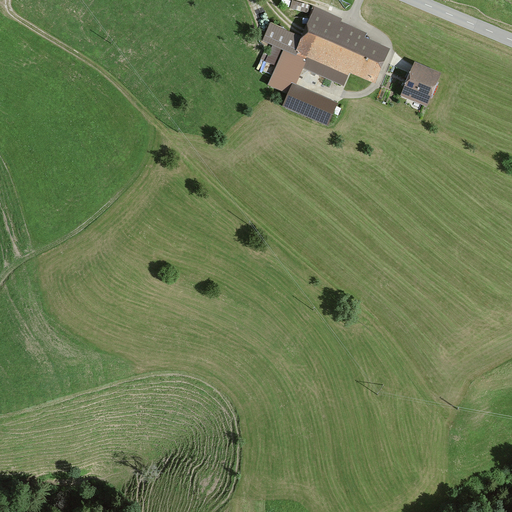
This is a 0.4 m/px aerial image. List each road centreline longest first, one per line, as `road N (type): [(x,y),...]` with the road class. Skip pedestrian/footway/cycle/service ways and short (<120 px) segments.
road 1 (track): [(401,351),(151,117),(18,17),(8,0)]
road 2 (track): [(0,282),(129,183),(147,153),(151,117)]
